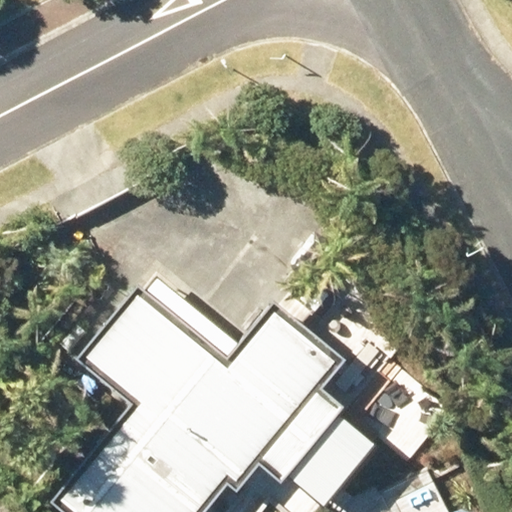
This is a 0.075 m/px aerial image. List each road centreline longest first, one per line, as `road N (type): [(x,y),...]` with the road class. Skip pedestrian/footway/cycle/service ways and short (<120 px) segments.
road 1 (residential): [(0,114),(212,0)]
road 2 (residential): [(511,177),(410,0)]
